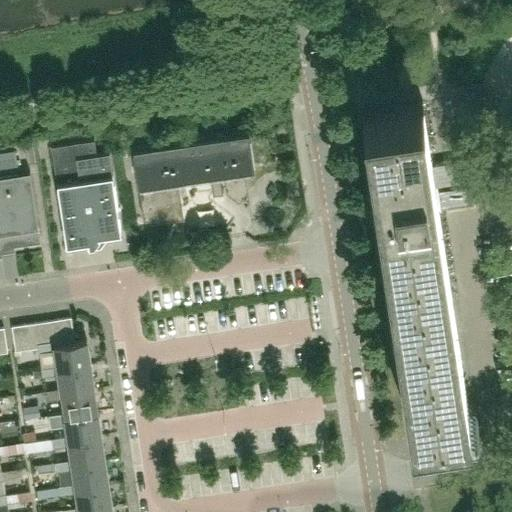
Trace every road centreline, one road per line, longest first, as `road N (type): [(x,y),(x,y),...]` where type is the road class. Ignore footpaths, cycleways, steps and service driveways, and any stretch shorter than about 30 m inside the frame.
road 1 (residential): [(371,486),(187,511),(155,501),(118,282)]
road 2 (residential): [(511,413),(493,411),(488,402),(461,224),(472,214),(511,207)]
road 3 (tertiary): [(294,0),(337,246)]
road 4 (tertiary): [(337,246),(371,486)]
road 5 (residential): [(118,282),(337,246)]
road 6 (residential): [(371,486),(511,462)]
